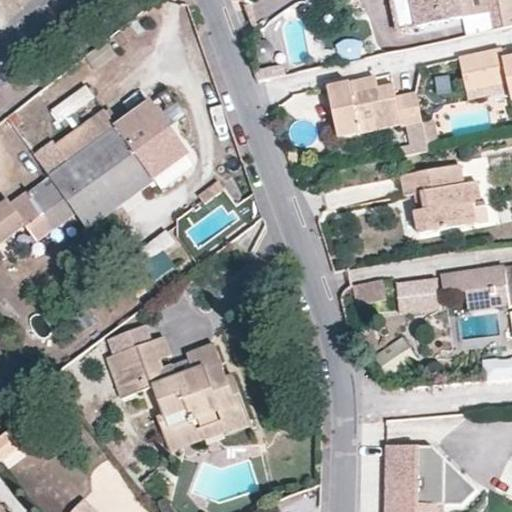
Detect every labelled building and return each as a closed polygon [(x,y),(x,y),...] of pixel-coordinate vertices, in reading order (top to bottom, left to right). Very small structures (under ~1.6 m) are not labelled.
[(411,0),(417,27),(460,19),(461,16),(457,0),(411,0)] [(457,0),(461,16),(481,0),(457,0)] [(511,0),(497,0),(503,27),(511,25),(511,0)] [(501,50),(459,59),(465,83),(482,79),(495,85),(508,82),(511,101),(511,100),(511,56),(503,58),(501,50)] [(374,77),(367,78),(370,91),(377,90),(374,77)] [(367,78),(327,87),(339,137),(369,131),(377,118),(398,114),(401,124),(401,127),(421,122),(414,95),(395,99),(392,87),(377,90),(370,91),(367,78)] [(482,79),(465,83),(467,92),(495,85),(482,79)] [(49,106),(61,125),(97,102),(85,83),(49,106)] [(87,228),(187,156),(150,104),(116,128),(104,112),(54,148),(51,144),(35,156),(49,177),(76,214),(87,228)] [(377,118),(369,131),(401,124),(398,114),(377,118)] [(293,149),(285,151),(292,166),(299,164),(293,149)] [(460,166),(404,177),(408,196),(423,194),(425,210),(415,213),(419,236),(463,227),(459,207),(472,205),(482,203),(477,182),(464,184),(460,166)] [(76,214),(49,177),(10,205),(7,202),(0,206),(0,244),(24,227),(36,242),(76,214)] [(217,182),(197,196),(204,205),(223,191),(217,182)] [(475,224),(472,205),(459,207),(463,227),(475,224)] [(146,257),(175,244),(168,230),(140,244),(146,257)] [(511,283),(510,284),(507,262),(441,272),(444,293),(465,290),(468,308),(511,301),(511,283)] [(437,276),(397,281),(400,313),(441,308),(437,276)] [(382,279),(353,286),(357,304),(386,297),(382,279)] [(164,337),(152,341),(159,361),(171,357),(164,337)] [(152,341),(109,358),(125,399),(152,387),(162,416),(156,419),(165,442),(196,430),(192,420),(218,412),(225,433),(227,437),(251,427),(232,375),(226,378),(213,346),(187,356),(193,371),(185,374),(176,377),(172,365),(163,369),(159,361),(152,341)] [(385,368),(412,363),(409,341),(381,346),(385,368)] [(511,355),(483,357),(484,379),(511,378),(511,355)] [(181,362),(172,365),(176,377),(185,374),(181,362)] [(170,454),(225,433),(218,412),(192,420),(196,430),(165,442),(170,454)] [(388,446),(387,511),(446,511),(446,508),(462,507),(479,492),(435,448),(388,446)] [(66,511),(98,511),(87,496),(66,511)]
